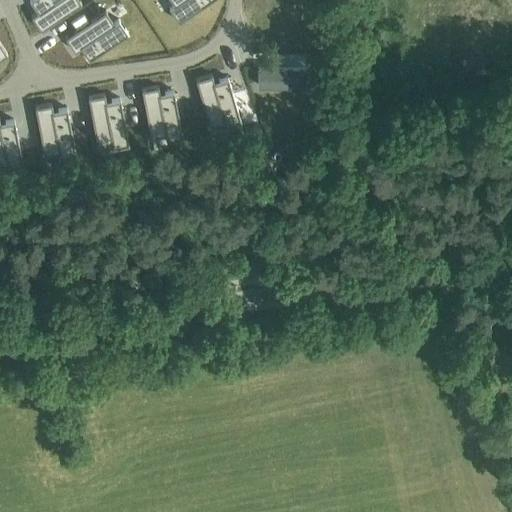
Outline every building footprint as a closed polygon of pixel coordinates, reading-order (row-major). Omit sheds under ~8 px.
[(30,0),(37,11),(31,15),(40,29),(81,2),(79,0),(30,0)] [(171,0),(174,3),(169,7),(178,21),(209,0),(171,0)] [(320,0),(302,0),(300,1),(316,34),(328,29),(331,35),(346,28),(332,0),(330,0),(322,3),(320,0)] [(105,9),(65,36),(74,50),(80,46),(89,58),(128,32),(118,18),(114,22),(105,9)] [(258,67),(258,85),(306,85),(306,68),(258,67)] [(212,73),(195,78),(209,125),(223,121),(225,126),(241,121),(228,76),(214,81),(212,73)] [(158,85),(141,88),(150,136),(165,133),(166,139),(182,136),(174,90),(159,92),(158,85)] [(104,93),(88,96),(97,143),(111,141),(112,147),(129,144),(120,97),(106,100),(104,93)] [(51,102),(35,105),(44,153),(58,151),(59,156),(75,153),(67,107),(53,110),(51,102)] [(311,109),(311,122),(324,122),(324,109),(311,109)] [(0,163),(5,162),(6,168),(23,165),(14,119),(0,121),(0,163)]
